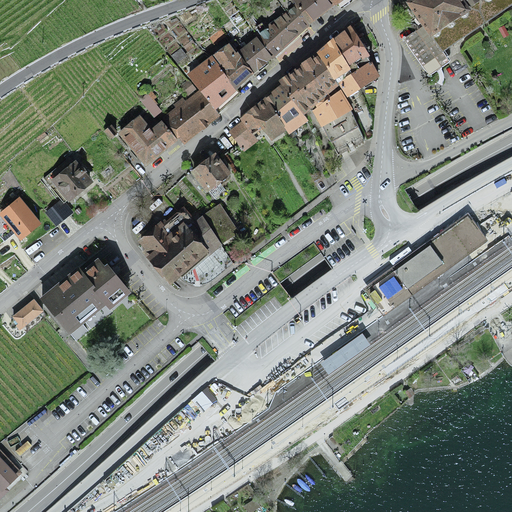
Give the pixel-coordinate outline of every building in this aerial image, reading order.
[(303,16),(308,23),(336,2),(337,2),(335,0),(296,0),(294,2),(303,16)] [(511,0),(413,0),(409,3),(442,52),(511,4),(511,0)] [(303,16),(294,2),(285,9),(288,12),(275,22),(276,23),(260,33),(275,55),(288,43),(309,24),(308,23),(303,16)] [(179,19),(183,24),(193,19),(189,12),(180,15),(181,18),(179,19)] [(252,18),(247,22),(255,33),(260,30),(252,18)] [(334,41),(350,71),(366,57),(367,56),(366,54),(372,50),(364,37),(358,41),(350,27),(347,29),(348,30),(334,41)] [(210,38),(215,44),(225,36),(221,30),(210,38)] [(238,54),(252,74),(271,58),(257,39),(243,50),(236,40),(231,44),(232,45),(238,54)] [(319,54),(337,83),(350,72),(333,42),(319,54)] [(220,68),(236,89),(252,74),(238,54),(232,45),(213,59),(220,68)] [(172,56),(177,62),(186,55),(181,49),(172,56)] [(308,63),(326,93),(337,83),(319,54),(308,63)] [(366,57),(350,71),(352,75),(351,76),(359,87),(377,76),(370,62),(366,57)] [(220,68),(213,59),(190,76),(220,112),(240,94),(236,89),(220,68)] [(288,77),(309,108),(312,112),(314,110),(338,155),(365,140),(350,108),(340,92),(334,96),(332,92),(327,96),(326,93),(308,63),(288,77)] [(350,72),(337,83),(341,89),(342,88),(346,95),(358,88),(350,75),(351,74),(350,72)] [(309,108),(288,77),(281,82),(283,86),(295,102),(303,113),(309,108)] [(189,80),(182,86),(189,94),(195,88),(189,80)] [(295,102),(283,86),(267,99),(277,115),(295,102)] [(165,120),(183,143),(219,114),(200,92),(184,105),(180,101),(174,106),(177,110),(165,120)] [(251,112),(250,110),(240,119),(253,134),(256,132),(254,130),(261,126),(271,139),(286,128),(277,115),(267,99),(251,112)] [(277,115),(286,128),(287,131),(306,117),(303,113),(295,102),(277,115)] [(169,145),(177,139),(163,122),(151,132),(139,118),(121,133),(146,164),(156,156),(169,145)] [(111,127),(105,132),(110,138),(117,133),(111,127)] [(232,133),(238,140),(243,136),(238,129),(232,133)] [(197,176),(208,190),(218,181),(221,185),(229,179),(227,175),(228,174),(213,156),(190,173),(194,178),(197,176)] [(57,167),(49,173),(55,181),(49,185),(64,203),(91,183),(84,174),(87,172),(83,166),(80,169),(76,164),(63,175),(57,167)] [(0,216),(21,242),(41,226),(19,199),(0,214),(0,216)] [(69,215),(58,202),(47,212),(57,225),(69,215)] [(222,242),(237,232),(220,205),(204,215),(222,242)] [(150,258),(169,281),(178,274),(180,277),(220,244),(203,217),(196,223),(183,208),(165,224),(173,233),(170,236),(160,224),(141,240),(153,255),(150,258)] [(446,234),(459,252),(462,249),(473,242),(459,224),(446,234)] [(99,261),(84,274),(95,288),(93,290),(105,302),(109,307),(125,293),(99,261)] [(69,331),(105,302),(93,290),(95,288),(84,274),(80,269),(59,287),(58,286),(54,289),(52,292),(43,300),(69,331)] [(11,319),(20,329),(42,310),(34,300),(11,319)] [(361,332),(319,362),(328,376),(371,346),(361,332)] [(468,361),(460,367),(466,376),(474,370),(468,361)] [(412,387),(405,391),(409,397),(415,392),(412,387)] [(0,457),(0,498),(24,476),(6,457),(2,460),(0,457)] [(244,506),(248,511),(249,511),(259,505),(255,499),(244,506)]
